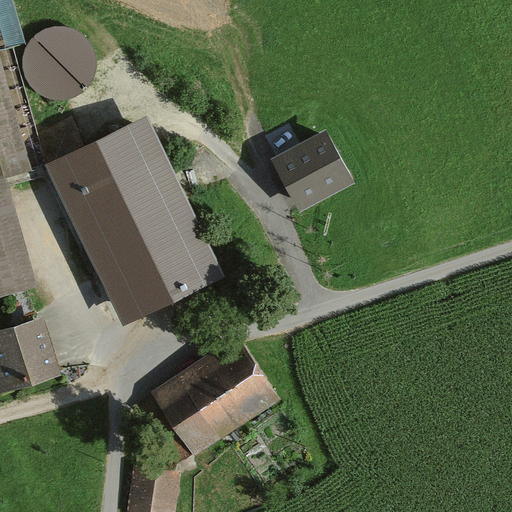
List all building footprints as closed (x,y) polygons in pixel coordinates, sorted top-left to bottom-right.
[(14,0),(0,0),(0,11),(0,12),(17,8),(14,0)] [(0,296),(25,290),(0,196),(0,176),(31,169),(1,54),(0,53),(0,296)] [(148,122),(47,172),(125,329),(226,280),(148,122)] [(326,130),(272,159),(300,212),(355,184),(326,130)] [(42,326),(0,336),(0,384),(3,398),(58,383),(42,326)] [(228,346),(139,403),(177,462),(266,405),(228,346)] [(175,511),(181,472),(134,466),(128,511),(175,511)]
